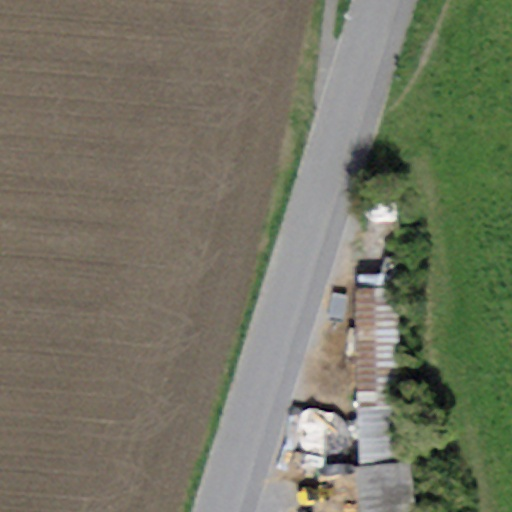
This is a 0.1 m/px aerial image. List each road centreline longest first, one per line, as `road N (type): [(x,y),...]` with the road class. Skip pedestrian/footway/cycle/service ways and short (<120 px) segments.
road 1 (unclassified): [(346,102),(244,511)]
road 2 (residential): [(433,0),(410,70),(346,102)]
